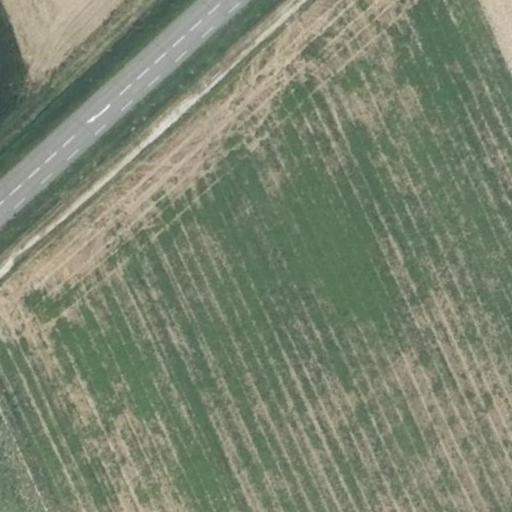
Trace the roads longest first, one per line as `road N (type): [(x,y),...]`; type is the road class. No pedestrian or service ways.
road 1 (track): [(0,275),(300,0)]
road 2 (tertiary): [(0,206),(228,0)]
